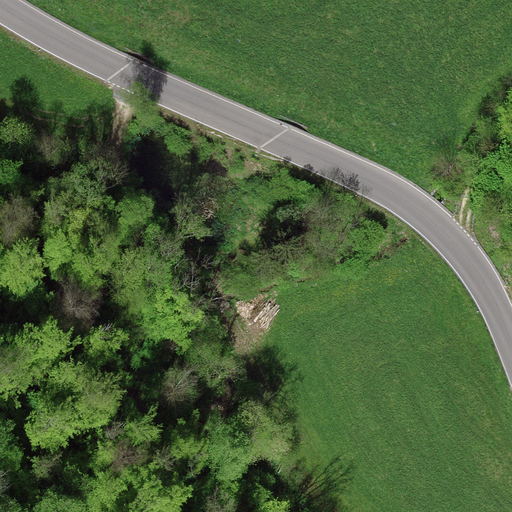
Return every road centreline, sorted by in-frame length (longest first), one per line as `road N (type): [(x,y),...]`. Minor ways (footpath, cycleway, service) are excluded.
road 1 (tertiary): [(0,1),(125,75),(338,163),(419,207),(473,259),(511,339)]
road 2 (track): [(0,271),(103,333),(119,356),(174,511)]
road 3 (track): [(125,75),(125,112),(108,161),(152,225),(205,272)]
